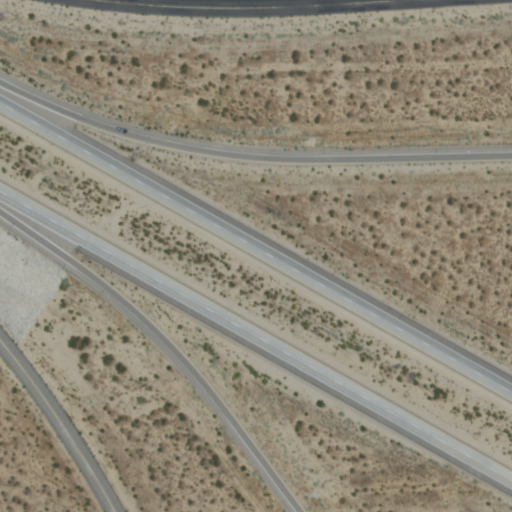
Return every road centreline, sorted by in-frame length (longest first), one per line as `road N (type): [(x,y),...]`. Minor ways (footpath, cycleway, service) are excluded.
road 1 (motorway): [(0,182),(511,472)]
road 2 (motorway): [(511,390),(0,103)]
road 3 (motorway): [(511,156),(298,162),(215,155),(145,140),(0,86)]
road 4 (motorway): [(0,205),(178,356),(299,511)]
road 5 (residential): [(405,0),(230,9),(80,0)]
road 6 (residential): [(0,340),(113,511)]
